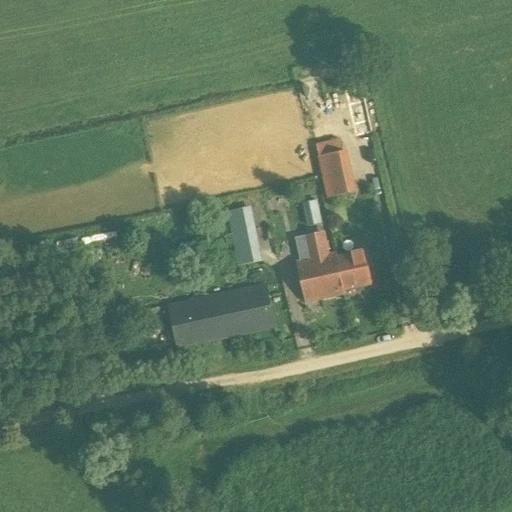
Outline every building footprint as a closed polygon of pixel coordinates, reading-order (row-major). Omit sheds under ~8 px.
[(326,200),(356,193),(347,151),(316,158),(326,200)] [(319,212),(305,216),(307,227),(322,224),(319,212)] [(264,261),(254,214),(227,220),(237,267),(264,261)] [(336,257),(336,253),(334,254),(297,262),(306,303),(345,294),(344,291),(371,285),(364,251),(336,257)] [(179,347),(273,327),(264,286),(170,306),(179,347)] [(100,343),(163,329),(159,308),(95,322),(100,343)]
